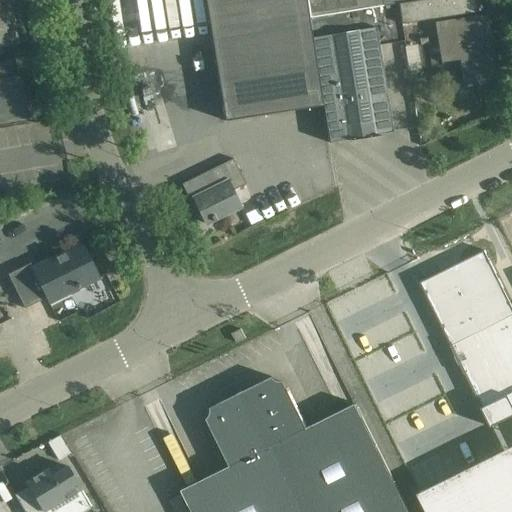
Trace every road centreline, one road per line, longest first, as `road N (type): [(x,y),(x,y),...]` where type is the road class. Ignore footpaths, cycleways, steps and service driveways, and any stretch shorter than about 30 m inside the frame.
road 1 (unclassified): [(184,313),(511,152)]
road 2 (unclassified): [(184,313),(109,162),(72,0)]
road 3 (unclassified): [(0,408),(184,313)]
